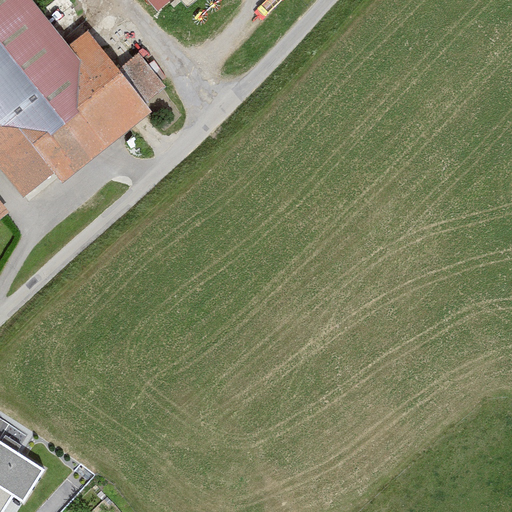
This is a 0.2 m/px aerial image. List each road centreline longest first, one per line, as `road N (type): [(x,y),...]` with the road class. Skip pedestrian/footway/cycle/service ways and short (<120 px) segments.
road 1 (unclassified): [(328,0),(224,111),(0,316)]
road 2 (track): [(127,0),(224,111)]
